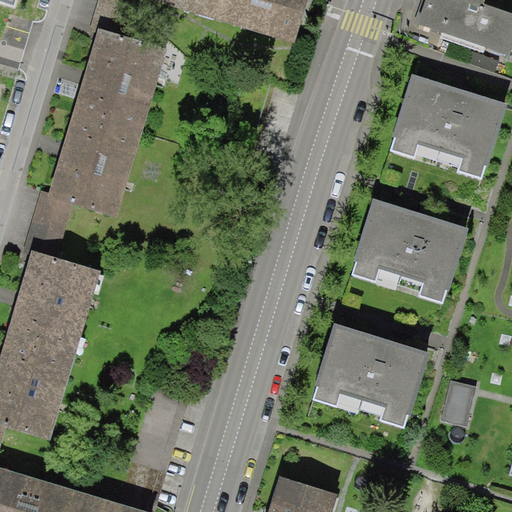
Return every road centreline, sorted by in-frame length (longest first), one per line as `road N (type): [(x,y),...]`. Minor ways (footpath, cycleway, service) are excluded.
road 1 (secondary): [(204,511),(369,0)]
road 2 (residential): [(0,219),(63,0)]
